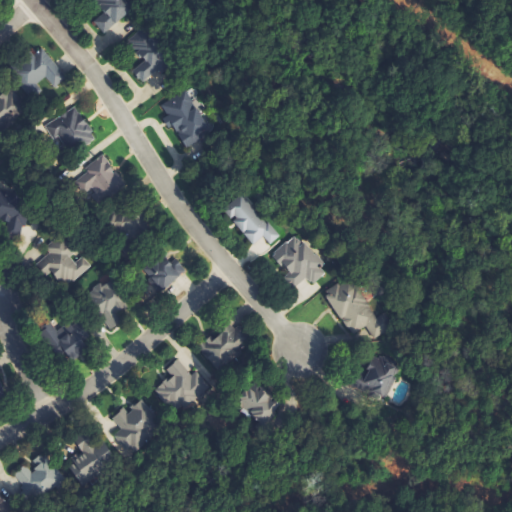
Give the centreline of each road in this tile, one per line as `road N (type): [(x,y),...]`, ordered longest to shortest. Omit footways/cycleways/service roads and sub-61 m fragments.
road 1 (residential): [(31,0),(72,45),(183,210),(301,348)]
road 2 (residential): [(0,438),(89,388),(230,267)]
